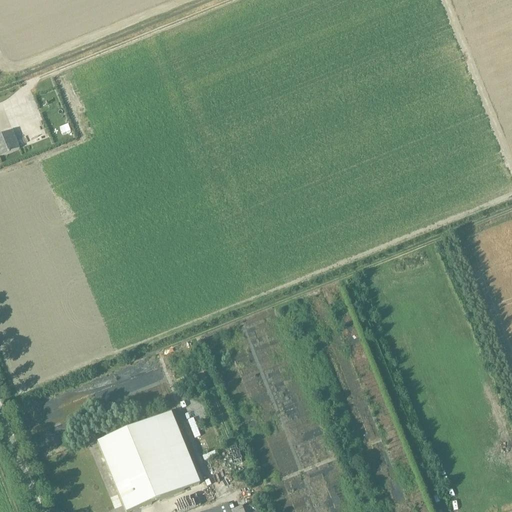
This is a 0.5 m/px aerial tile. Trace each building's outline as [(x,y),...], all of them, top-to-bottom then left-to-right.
[(40,121),(34,123),(37,132),(43,129),(40,121)] [(0,135),(0,156),(19,149),(12,131),(0,135)] [(190,342),(185,344),(188,353),(193,352),(190,342)] [(181,364),(185,374),(192,371),(188,361),(181,364)] [(123,375),(126,386),(148,381),(145,370),(123,375)] [(200,392),(207,389),(205,383),(198,386),(200,392)] [(186,390),(188,396),(197,394),(195,387),(186,390)] [(213,392),(205,395),(219,446),(228,443),(213,392)] [(125,511),(131,511),(199,485),(170,414),(97,443),(125,511)] [(194,439),(200,436),(191,417),(185,419),(194,439)] [(213,450),(206,452),(208,459),(215,457),(213,450)]
